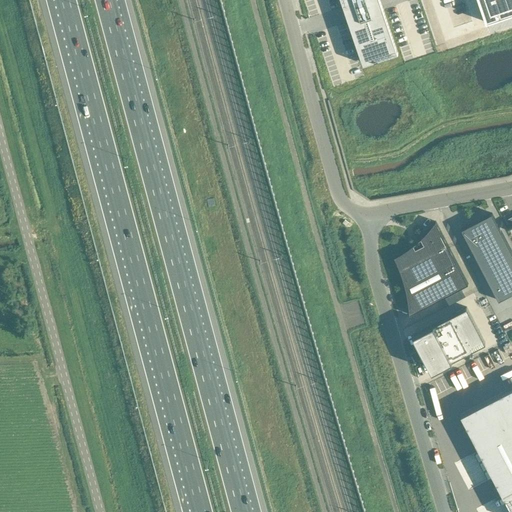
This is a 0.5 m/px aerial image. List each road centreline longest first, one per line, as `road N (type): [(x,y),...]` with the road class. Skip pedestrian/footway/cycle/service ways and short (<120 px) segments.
road 1 (motorway): [(65,0),(201,511)]
road 2 (motorway): [(241,511),(105,0)]
road 3 (unclassified): [(99,511),(0,136)]
road 4 (unclassified): [(444,511),(374,276),(370,212)]
road 5 (unclassified): [(285,0),(336,190),(349,207),(370,212)]
road 6 (unclassified): [(370,212),(511,186)]
